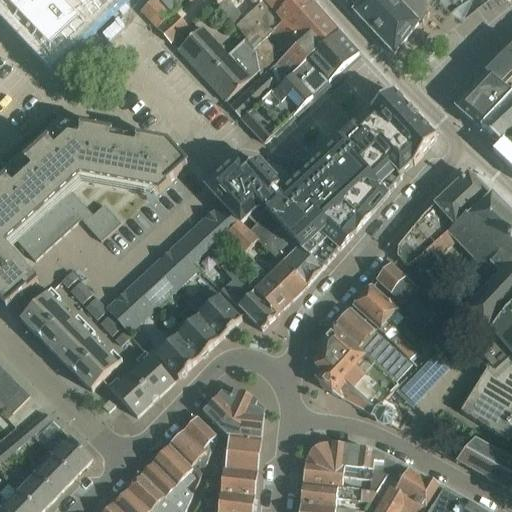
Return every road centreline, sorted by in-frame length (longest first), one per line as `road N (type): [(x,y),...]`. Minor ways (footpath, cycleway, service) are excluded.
road 1 (residential): [(99,39),(209,152),(202,203),(128,272)]
road 2 (residential): [(289,378),(327,305),(467,142)]
road 3 (residential): [(292,420),(359,430),(511,509)]
road 4 (residential): [(289,378),(244,363),(223,367),(132,463)]
road 5 (residential): [(467,142),(335,0)]
road 6 (residential): [(132,463),(0,329)]
